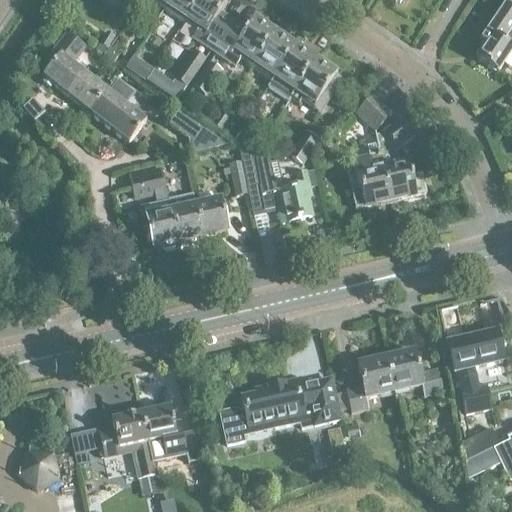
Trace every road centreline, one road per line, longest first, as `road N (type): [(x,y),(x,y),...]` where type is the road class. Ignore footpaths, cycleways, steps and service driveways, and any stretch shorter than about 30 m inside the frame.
road 1 (secondary): [(0,365),(504,249)]
road 2 (residential): [(504,249),(470,149),(451,113),(413,73)]
road 3 (residential): [(413,73),(308,0)]
